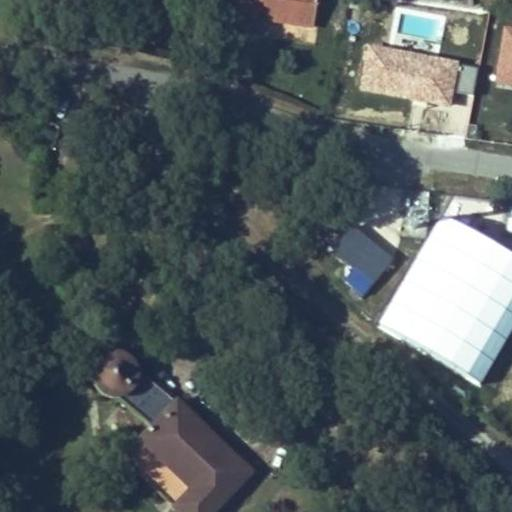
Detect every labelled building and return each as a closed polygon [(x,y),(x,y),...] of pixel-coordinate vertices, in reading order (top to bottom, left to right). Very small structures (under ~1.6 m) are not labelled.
[(312,26),(316,0),(208,0),(208,1),(236,5),(232,32),(249,35),(252,17),(312,26)] [(365,0),(349,0),(348,7),(365,9),(365,0)] [(511,28),(503,27),(493,86),(511,89),(511,28)] [(455,93),(472,97),(478,68),(368,48),(361,89),(413,99),(426,101),(449,105),(455,74),(458,74),(455,93)] [(412,106),(424,109),(426,101),(413,99),(412,106)] [(369,287),(390,262),(349,228),(328,253),(369,287)] [(151,428),(140,440),(192,489),(174,508),(177,511),(212,511),(249,472),(203,429),(198,434),(190,426),(195,421),(175,403),(174,404),(139,373),(131,382),(131,370),(128,365),(123,362),(118,360),(109,360),(104,363),(100,368),(98,373),(99,382),(104,389),(151,428)] [(203,429),(195,421),(190,426),(198,434),(203,429)] [(192,489),(140,440),(122,459),(174,508),(192,489)]
